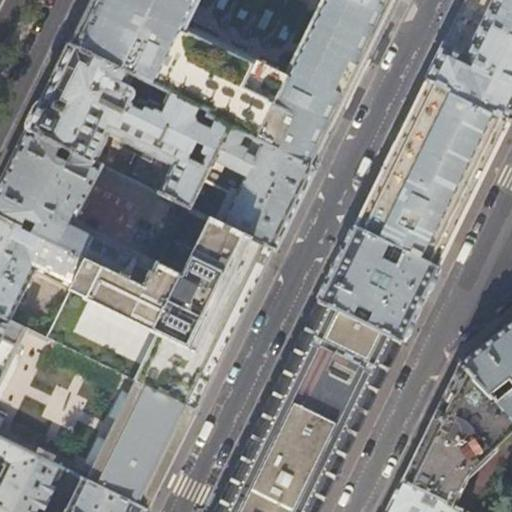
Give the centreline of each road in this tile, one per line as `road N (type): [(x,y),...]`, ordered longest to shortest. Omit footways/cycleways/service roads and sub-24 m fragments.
road 1 (residential): [(430,0),(180,511)]
road 2 (residential): [(355,511),(444,339)]
road 3 (residential): [(444,339),(511,197)]
